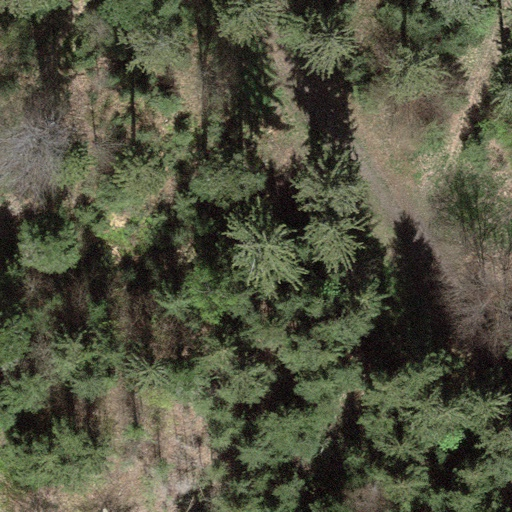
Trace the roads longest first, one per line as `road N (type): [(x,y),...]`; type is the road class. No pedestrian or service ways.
road 1 (track): [(511,397),(436,260),(511,10)]
road 2 (track): [(281,0),(436,260)]
